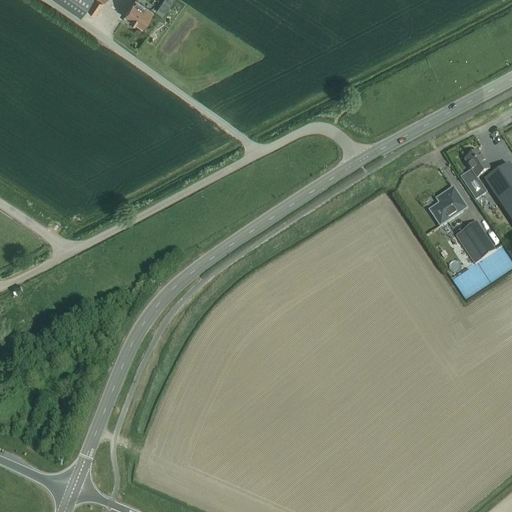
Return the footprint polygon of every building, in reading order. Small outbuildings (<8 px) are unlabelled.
[(56,0),(80,16),(91,0),(56,0)] [(94,14),(102,2),(98,0),(95,0),(89,10),(94,14)] [(142,25),(153,10),(139,0),(134,0),(125,14),(142,25)] [(490,171),(483,161),(478,152),(464,161),(470,169),(471,171),(460,178),(475,201),(487,194),(477,179),(490,171)] [(511,168),(509,164),(484,181),(511,222),(511,168)] [(430,192),(433,198),(444,192),(441,186),(430,192)] [(449,191),(436,200),(440,206),(435,209),(435,208),(429,211),(440,227),(463,212),(449,191)] [(483,205),(489,221),(495,218),(489,202),(483,205)] [(475,264),(495,251),(476,223),(461,233),(456,236),(475,264)] [(23,332),(11,337),(17,347),(28,341),(23,332)]
